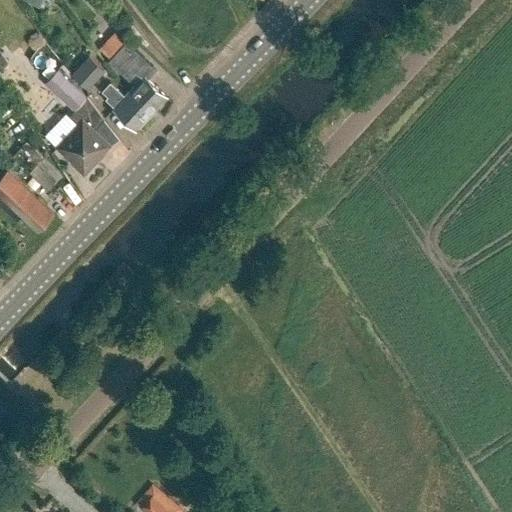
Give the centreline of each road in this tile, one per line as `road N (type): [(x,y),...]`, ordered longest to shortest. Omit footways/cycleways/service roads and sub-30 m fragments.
road 1 (unclassified): [(0,509),(471,0)]
road 2 (secondary): [(0,320),(311,0)]
